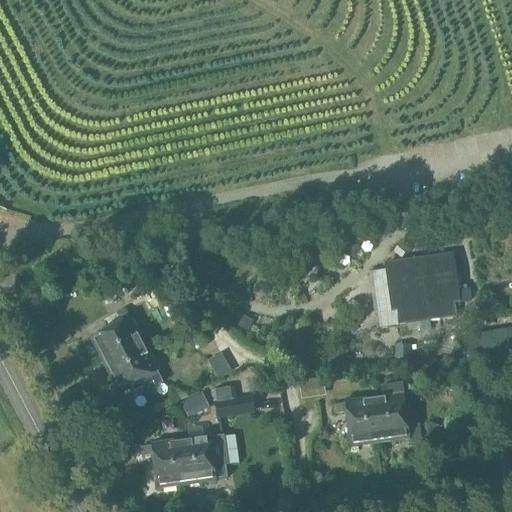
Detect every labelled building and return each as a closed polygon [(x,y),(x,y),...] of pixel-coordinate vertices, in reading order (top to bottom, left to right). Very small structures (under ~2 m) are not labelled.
[(394,267),(400,311),(401,324),(460,317),(458,302),(464,302),(459,262),(444,264),(444,265),(405,269),(404,266),(394,267)] [(93,339),(106,365),(144,345),(125,309),(117,313),(123,324),(93,339)] [(503,327),(483,331),(486,351),(511,346),(511,330),(503,332),(503,327)] [(157,370),(144,345),(106,365),(119,390),(120,390),(125,401),(136,395),(131,384),(157,370)] [(317,398),(314,380),(299,382),(302,400),(317,398)] [(374,400),(380,443),(408,440),(409,445),(422,443),(420,424),(407,426),(401,385),(381,387),(383,399),(374,400)] [(195,413),(210,406),(203,392),(182,402),(189,416),(195,413)] [(380,443),(374,400),(333,406),(334,414),(346,412),(351,447),(380,443)] [(230,401),(216,403),(218,417),(232,415),(230,401)] [(99,426),(112,419),(106,409),(94,416),(99,426)] [(158,419),(147,421),(149,433),(160,431),(158,419)] [(222,437),(210,439),(210,438),(181,442),(187,485),(216,481),(216,480),(228,479),(222,437)] [(187,485),(181,442),(153,445),(153,446),(141,448),(142,456),(154,455),(159,489),(187,485)] [(508,461),(505,443),(493,444),(495,462),(508,461)]
